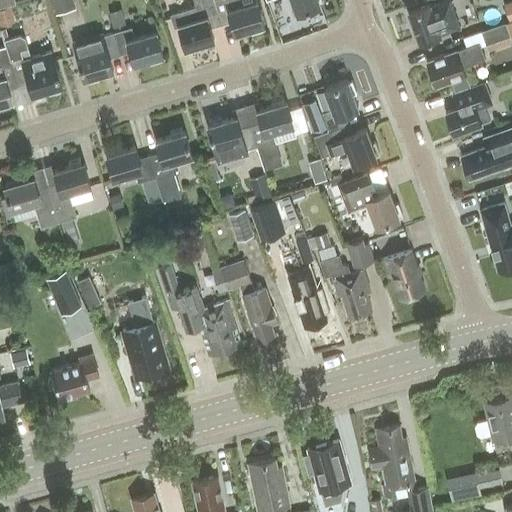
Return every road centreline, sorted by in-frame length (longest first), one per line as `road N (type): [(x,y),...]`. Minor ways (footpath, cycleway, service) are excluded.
road 1 (tertiary): [(0,477),(486,340)]
road 2 (residential): [(0,143),(371,31)]
road 3 (residential): [(486,340),(371,31)]
